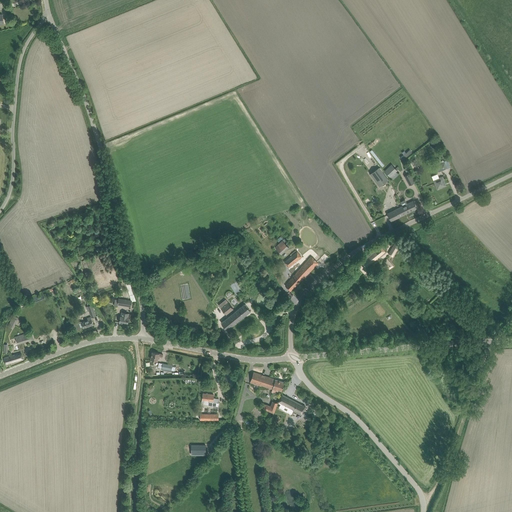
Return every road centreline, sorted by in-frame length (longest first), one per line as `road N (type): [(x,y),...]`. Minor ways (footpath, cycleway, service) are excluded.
road 1 (unclassified): [(142,339),(126,233),(48,13)]
road 2 (unclassified): [(294,359),(293,313),(327,272),(369,242),(511,174)]
road 3 (unclassified): [(511,342),(294,359)]
road 4 (unclassified): [(0,211),(11,180),(23,49),(48,13)]
road 5 (unclassified): [(423,511),(416,488),(371,431),(315,389),(294,359)]
road 6 (track): [(422,498),(448,461),(493,343),(511,317)]
road 7 (track): [(136,338),(130,511)]
road 8 (unclassified): [(294,359),(251,361),(142,339)]
road 9 (unclassified): [(0,375),(94,341),(142,339)]
